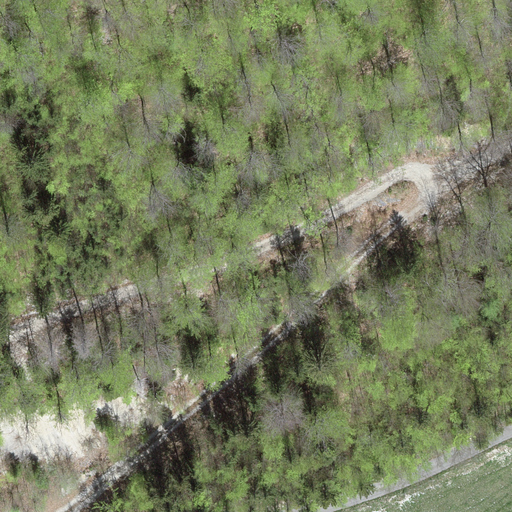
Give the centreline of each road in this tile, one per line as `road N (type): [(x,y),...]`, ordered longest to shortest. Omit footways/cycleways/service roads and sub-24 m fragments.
road 1 (track): [(65,511),(244,362),(435,184)]
road 2 (track): [(0,337),(241,258),(405,174),(435,184)]
road 3 (unclassified): [(297,511),(358,496),(511,430)]
